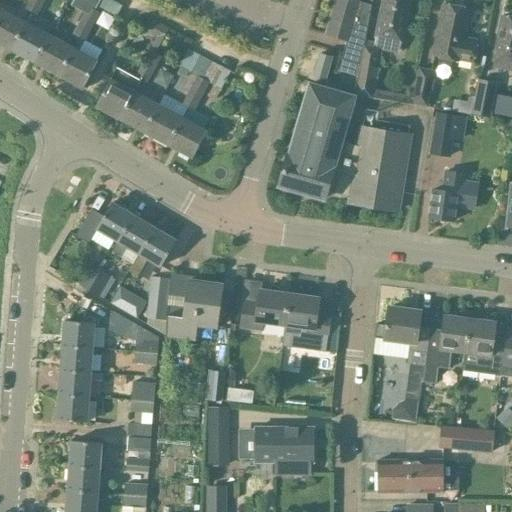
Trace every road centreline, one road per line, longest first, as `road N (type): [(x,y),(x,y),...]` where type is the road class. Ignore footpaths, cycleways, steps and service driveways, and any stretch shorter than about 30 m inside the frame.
road 1 (residential): [(8,494),(28,216),(72,130)]
road 2 (residential): [(345,511),(363,246)]
road 3 (residential): [(237,222),(300,0)]
road 4 (unclassified): [(237,222),(191,207),(72,130)]
road 5 (unclassified): [(511,267),(363,246)]
road 6 (unclassified): [(363,246),(237,222)]
